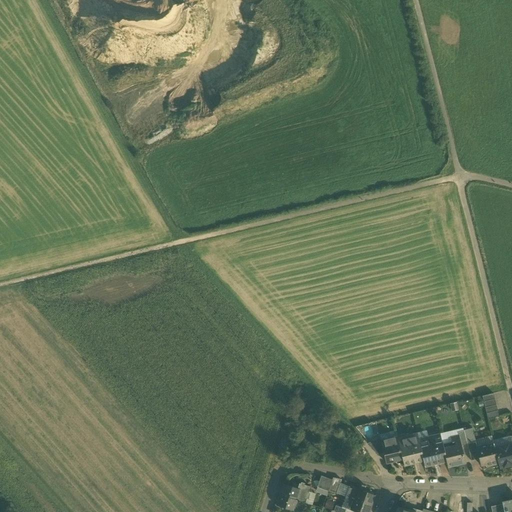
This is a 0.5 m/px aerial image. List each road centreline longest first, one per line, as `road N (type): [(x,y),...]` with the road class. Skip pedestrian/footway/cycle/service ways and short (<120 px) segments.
road 1 (track): [(45,0),(182,244)]
road 2 (residential): [(511,392),(463,178),(511,189)]
road 3 (residential): [(391,482),(281,470),(264,511)]
road 4 (residential): [(511,485),(391,482)]
